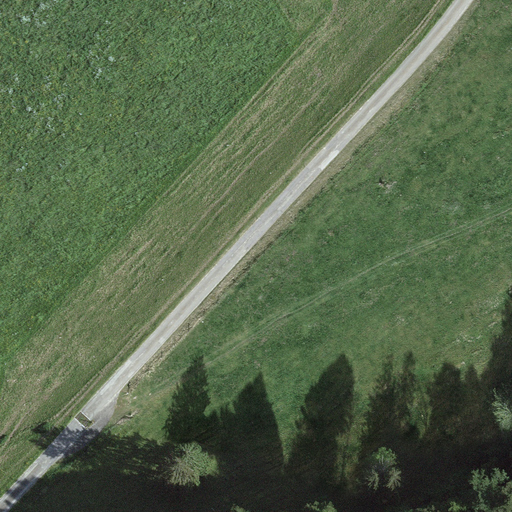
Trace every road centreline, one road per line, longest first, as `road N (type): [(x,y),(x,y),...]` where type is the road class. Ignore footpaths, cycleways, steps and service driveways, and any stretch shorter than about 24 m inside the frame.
road 1 (unclassified): [(0,510),(463,0)]
road 2 (track): [(96,405),(180,374),(511,208)]
